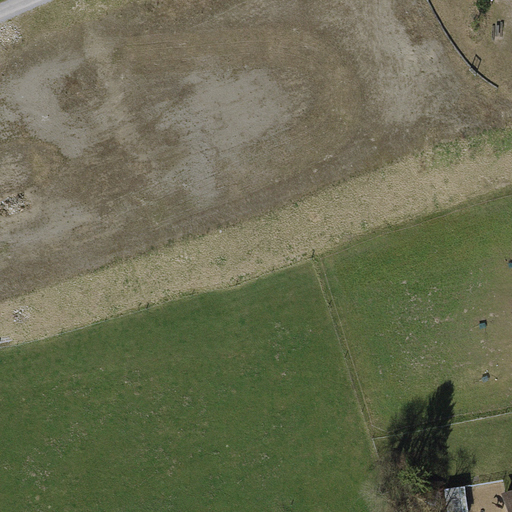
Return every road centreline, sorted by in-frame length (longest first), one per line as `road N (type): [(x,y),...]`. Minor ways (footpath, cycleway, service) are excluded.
road 1 (motorway): [(0,228),(511,30)]
road 2 (motorway): [(343,0),(0,125)]
